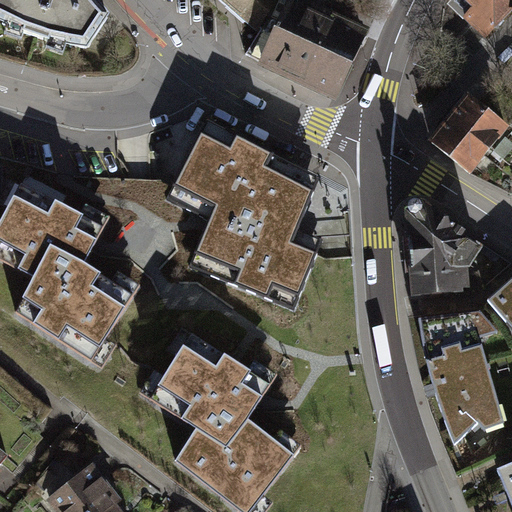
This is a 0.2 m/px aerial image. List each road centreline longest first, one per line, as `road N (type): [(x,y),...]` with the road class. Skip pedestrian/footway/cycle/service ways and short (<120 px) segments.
road 1 (tertiary): [(404,419),(381,332),(376,147)]
road 2 (residential): [(0,94),(97,112),(140,102),(202,59)]
road 3 (residential): [(376,147),(236,83),(202,59)]
road 4 (residential): [(511,26),(425,121),(376,147)]
road 5 (residential): [(511,232),(376,147)]
road 6 (tertiary): [(376,147),(390,56),(415,0)]
